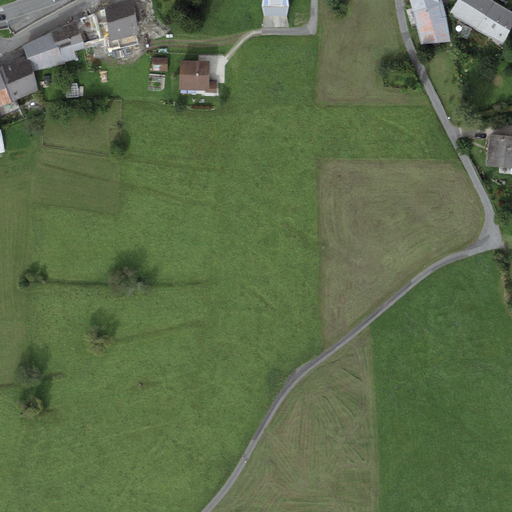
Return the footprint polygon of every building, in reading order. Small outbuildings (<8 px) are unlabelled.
[(127,0),(106,8),(111,36),(117,35),(136,31),(131,0),(127,0)] [(262,0),(262,5),(264,15),(287,15),(289,6),(288,0),(262,0)] [(423,41),(448,39),(445,19),(438,0),(412,0),(417,15),(423,41)] [(511,21),(511,14),(489,0),(461,0),(459,4),(456,6),(453,12),(457,15),(490,34),(492,32),(504,40),(506,37),(503,36),(511,21)] [(80,18),(82,21),(75,24),(83,43),(107,37),(111,36),(106,8),(80,18)] [(75,23),(53,32),(63,60),(75,57),(71,46),(83,43),(75,24),(75,23)] [(472,28),(465,25),(461,35),(468,38),(472,28)] [(53,32),(25,46),(29,57),(31,67),(63,60),(53,32)] [(111,36),(107,37),(109,49),(120,46),(117,35),(111,36)] [(29,57),(4,68),(16,97),(37,87),(31,67),(29,57)] [(166,59),(154,58),(154,68),(166,68),(166,59)] [(196,62),(182,61),(182,84),(196,84),(196,88),(206,88),(206,90),(216,90),(216,81),(207,81),(207,65),(196,64),(196,62)] [(4,68),(0,70),(0,104),(16,97),(4,68)] [(511,138),(491,136),(489,162),(511,165),(511,173),(511,172),(511,138)]
